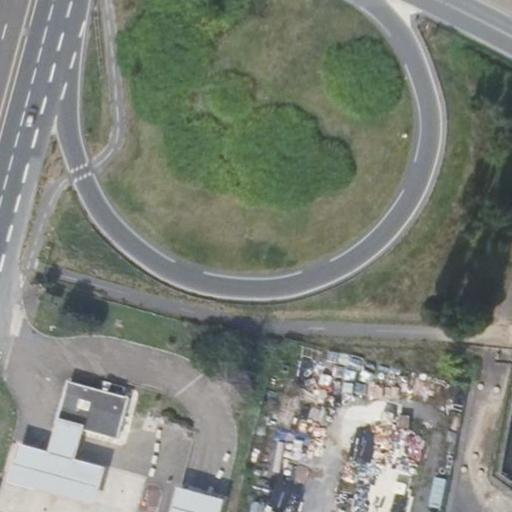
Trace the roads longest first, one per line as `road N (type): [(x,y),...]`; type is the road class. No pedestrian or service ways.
road 1 (trunk): [(368,0),(413,53),(431,124),(428,160),(415,193),(365,254),(336,272),(259,290),(175,273),(115,228),(78,171),(45,28)]
road 2 (trunk): [(0,201),(45,28)]
road 3 (unclassified): [(470,511),(489,336)]
